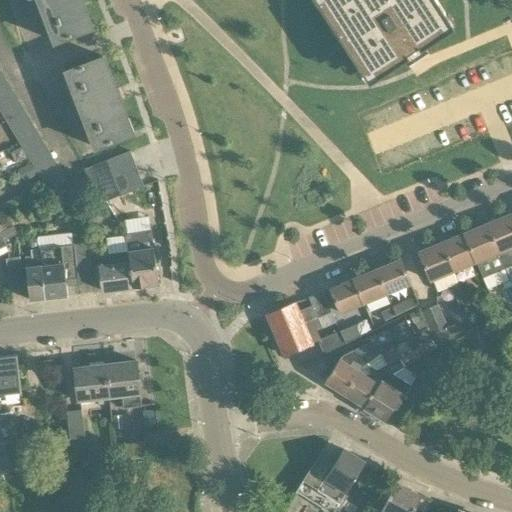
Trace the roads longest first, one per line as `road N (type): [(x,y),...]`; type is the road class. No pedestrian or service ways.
road 1 (residential): [(212,287),(251,290),(511,184)]
road 2 (residential): [(220,433),(306,423),(511,503)]
road 3 (residential): [(212,287),(199,272),(167,117),(124,0)]
road 4 (tertiary): [(0,332),(178,313)]
road 5 (tertiary): [(220,433),(192,318)]
